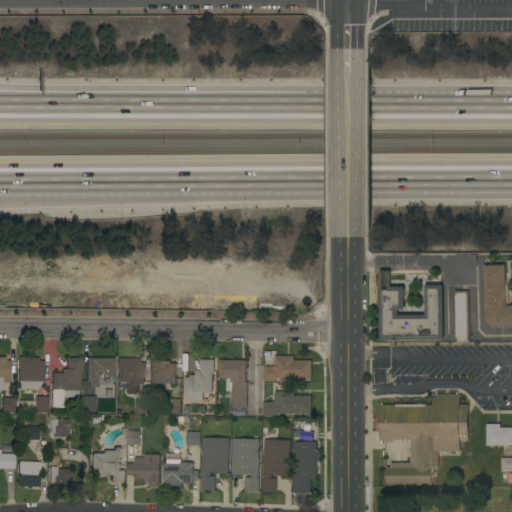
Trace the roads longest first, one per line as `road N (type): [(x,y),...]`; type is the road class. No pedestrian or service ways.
road 1 (motorway): [(0,198),(417,175)]
road 2 (motorway): [(0,175),(417,175)]
road 3 (residential): [(0,331),(348,337)]
road 4 (motorway): [(511,96),(167,96)]
road 5 (tertiary): [(348,511),(350,241)]
road 6 (tertiary): [(350,241),(350,72)]
road 7 (motorway): [(167,96),(0,85)]
road 8 (motorway): [(167,96),(0,98)]
